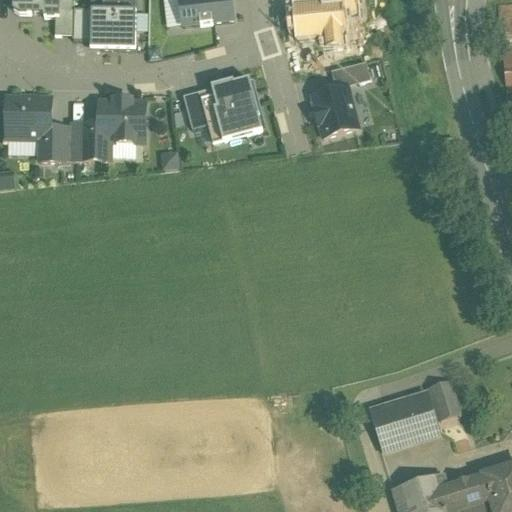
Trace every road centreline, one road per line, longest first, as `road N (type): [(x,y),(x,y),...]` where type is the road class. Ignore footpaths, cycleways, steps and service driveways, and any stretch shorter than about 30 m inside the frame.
road 1 (residential): [(268,48),(164,76),(74,78),(6,64)]
road 2 (tertiary): [(511,246),(464,92),(447,0)]
